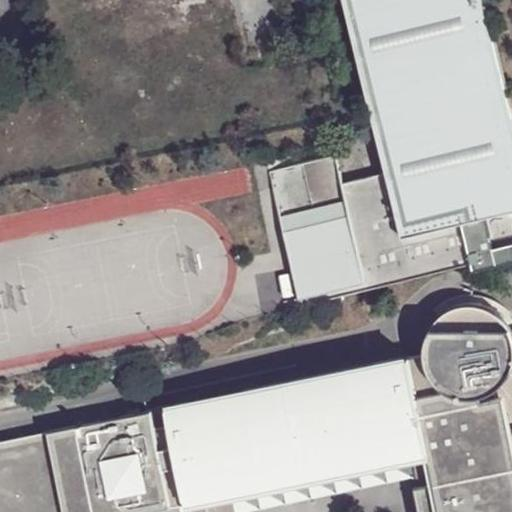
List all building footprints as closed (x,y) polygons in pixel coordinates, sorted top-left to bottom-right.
[(511,120),(483,0),(345,0),(387,176),(403,240),(462,226),(511,214),(511,120)] [(336,158),(270,174),(300,300),(366,284),(343,187),(336,158)] [(387,176),(343,187),(366,284),(470,259),(462,226),(403,240),(387,176)] [(511,214),(462,226),(470,259),(511,249),(511,214)] [(511,249),(470,259),(472,267),(474,274),(511,265),(511,249)] [(470,259),(366,284),(368,291),(472,267),(470,259)] [(493,400),(492,392),(495,389),(502,384),(507,377),(511,366),(511,339),(510,333),(506,326),(500,320),(497,317),(490,312),(482,309),(474,308),(466,307),(457,308),(449,311),(442,315),(436,320),(430,327),(427,335),(424,342),(423,351),(46,427),(16,433),(0,435),(0,511),(126,511),(182,501),(405,458),(421,455),(427,485),(411,488),(415,511),(511,511),(511,456),(501,398),(493,400)] [(421,455),(405,458),(411,488),(427,485),(421,455)]
